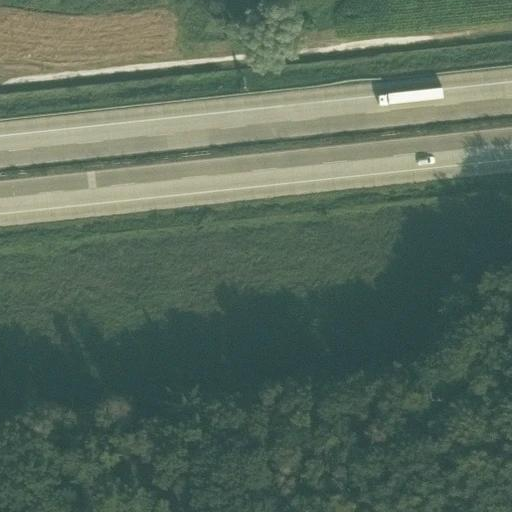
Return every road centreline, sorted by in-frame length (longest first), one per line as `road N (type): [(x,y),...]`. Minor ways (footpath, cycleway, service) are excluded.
road 1 (track): [(0,89),(511,34)]
road 2 (motorway): [(0,199),(511,144)]
road 3 (motorway): [(511,98),(0,152)]
